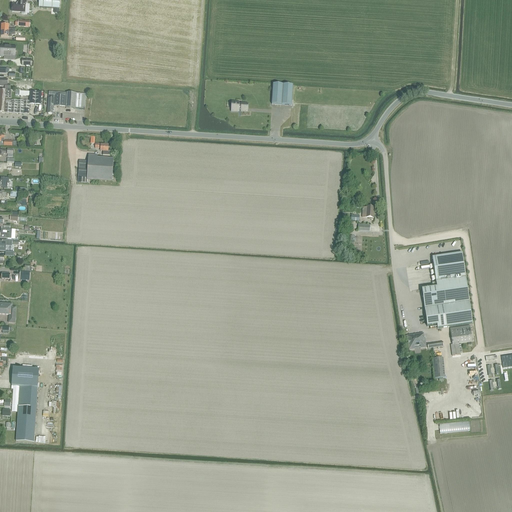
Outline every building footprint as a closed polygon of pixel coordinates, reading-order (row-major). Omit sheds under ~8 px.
[(12,4),(11,12),(21,12),(22,8),(25,8),(25,3),(26,3),(25,0),(17,0),(18,3),(17,4),(12,4)] [(38,0),(38,7),(59,8),(59,0),(38,0)] [(0,46),(0,54),(0,56),(12,57),(12,47),(0,46)] [(8,77),(14,78),(14,74),(8,73),(8,69),(0,68),(0,74),(5,75),(5,74),(8,75),(8,77)] [(4,89),(9,90),(10,86),(7,86),(7,80),(0,79),(0,86),(5,87),(4,89)] [(272,106),(291,107),(293,86),(273,85),(272,106)] [(9,97),(9,92),(6,91),(0,90),(0,112),(29,114),(30,106),(41,106),(41,93),(30,93),(30,96),(30,102),(6,100),(6,97),(9,97)] [(48,92),(48,95),(54,96),(54,98),(56,99),(56,107),(65,107),(65,108),(75,109),(85,110),(86,95),(76,94),(66,93),(48,92)] [(54,96),(48,95),(47,113),(52,114),(53,107),(56,107),(56,99),(54,98),(54,96)] [(232,103),(231,112),(238,112),(247,112),(248,105),(239,104),(239,103),(232,103)] [(0,145),(4,146),(17,147),(17,142),(12,141),(4,141),(4,135),(0,134),(0,145)] [(100,149),(100,151),(103,152),(103,155),(110,156),(110,151),(108,151),(108,146),(104,146),(103,145),(95,144),(95,148),(100,149)] [(79,161),(78,175),(78,182),(87,183),(87,180),(115,182),(115,177),(112,177),(113,159),(97,158),(97,156),(88,155),(88,162),(79,161)] [(0,180),(0,187),(1,188),(7,188),(7,183),(9,183),(9,178),(0,178),(0,181),(0,180)] [(363,213),(362,218),(366,218),(373,219),(374,208),(367,208),(363,208),(363,209),(363,213)] [(7,229),(1,229),(1,231),(0,231),(0,237),(11,239),(12,229),(7,229)] [(437,325),(438,329),(472,324),(466,278),(462,253),(432,257),(437,287),(422,290),(427,326),(437,325)] [(20,271),(20,280),(30,281),(31,271),(30,271),(24,271),(20,271)] [(0,310),(16,312),(16,307),(12,307),(12,304),(0,303),(0,310)] [(16,312),(0,310),(0,314),(9,315),(9,323),(15,323),(16,312)] [(450,329),(452,345),(451,345),(452,356),(460,355),(459,345),(471,343),(469,327),(450,329)] [(407,336),(409,350),(426,348),(425,337),(424,337),(423,334),(407,336)] [(433,359),(434,379),(445,378),(443,358),(433,359)] [(11,386),(20,387),(38,388),(39,370),(13,368),(12,375),(12,380),(11,386)] [(16,442),(35,443),(37,408),(38,388),(20,387),(11,386),(11,389),(13,389),(12,412),(18,413),(16,442)]
